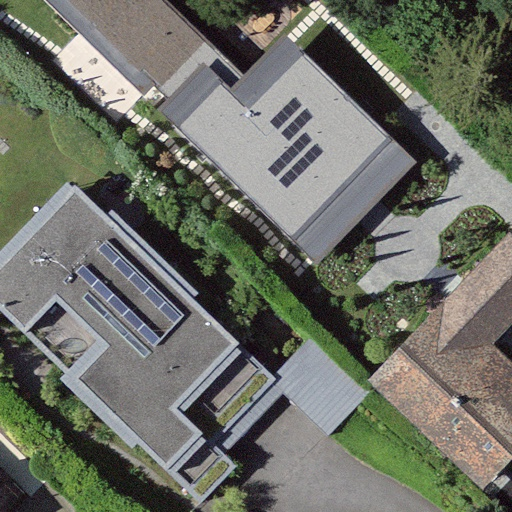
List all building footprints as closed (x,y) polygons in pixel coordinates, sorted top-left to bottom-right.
[(312,30),(276,66),(208,0),(48,0),(236,182),(349,67),(312,30)] [(234,343),(68,181),(0,250),(0,308),(20,328),(51,296),(97,340),(63,375),(163,472),(200,434),(172,407),(234,343)] [(481,490),(511,456),(511,363),(492,344),(511,322),(511,233),(509,231),(366,380),(481,490)] [(365,397),(306,341),(271,379),(283,390),(330,434),(365,397)] [(0,511),(3,511),(22,493),(0,471),(0,511)]
